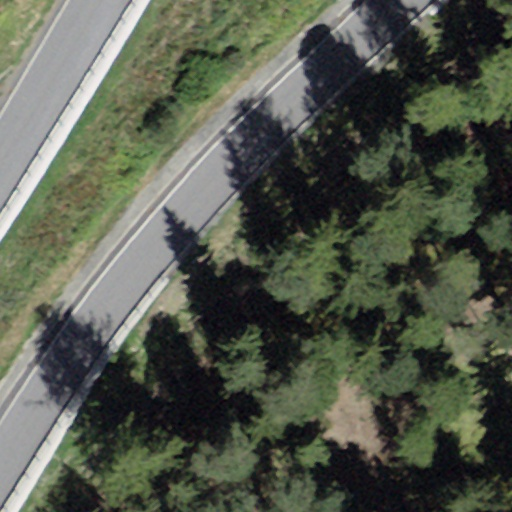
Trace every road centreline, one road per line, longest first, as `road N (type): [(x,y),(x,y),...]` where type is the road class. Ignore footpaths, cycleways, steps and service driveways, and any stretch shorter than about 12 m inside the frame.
road 1 (unclassified): [(392,0),(190,198),(0,451)]
road 2 (unclassified): [(0,157),(96,0)]
